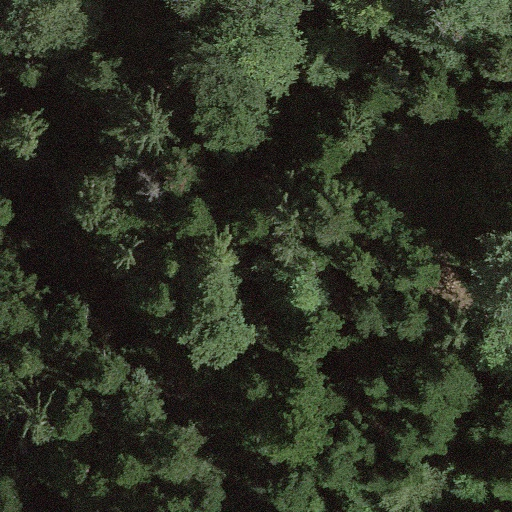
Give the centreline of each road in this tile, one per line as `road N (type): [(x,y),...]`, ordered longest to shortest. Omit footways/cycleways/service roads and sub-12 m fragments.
road 1 (track): [(0,127),(97,227),(164,327),(384,511)]
road 2 (track): [(511,346),(466,407),(439,470),(434,511)]
